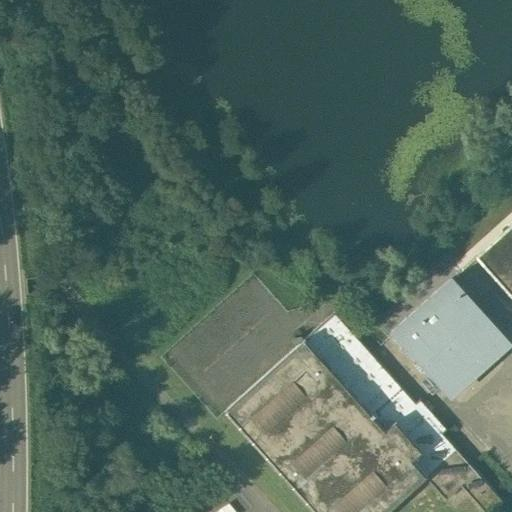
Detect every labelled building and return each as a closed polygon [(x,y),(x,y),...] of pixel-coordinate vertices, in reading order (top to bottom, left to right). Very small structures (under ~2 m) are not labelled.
[(511,225),(477,256),(477,258),(511,297),(511,225)] [(451,278),(394,330),(451,394),(497,352),(486,339),(497,330),(451,278)] [(335,313),(335,312),(305,339),(427,476),(457,449),(335,313)] [(427,476),(305,339),(225,411),(315,511),(386,511),(425,478),(427,476)] [(427,476),(425,478),(441,496),(456,482),(483,511),(493,511),(505,502),(457,449),(427,476)] [(230,502),(219,511),(237,511),(238,511),(230,502)]
